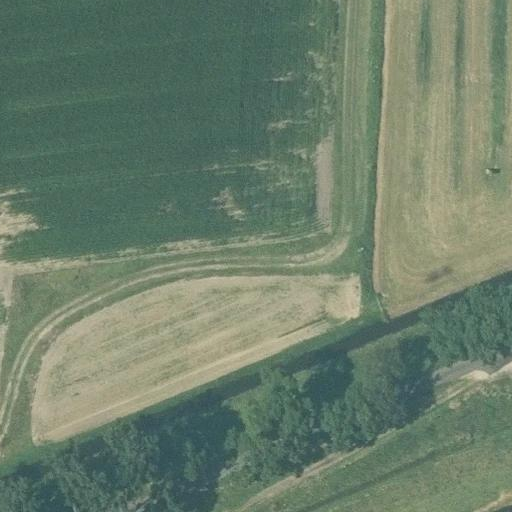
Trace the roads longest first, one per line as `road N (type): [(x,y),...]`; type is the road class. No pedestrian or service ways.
road 1 (track): [(347,0),(338,250),(166,273),(64,314),(18,358),(0,417)]
road 2 (unclassified): [(127,511),(511,347)]
road 3 (track): [(235,511),(492,366)]
